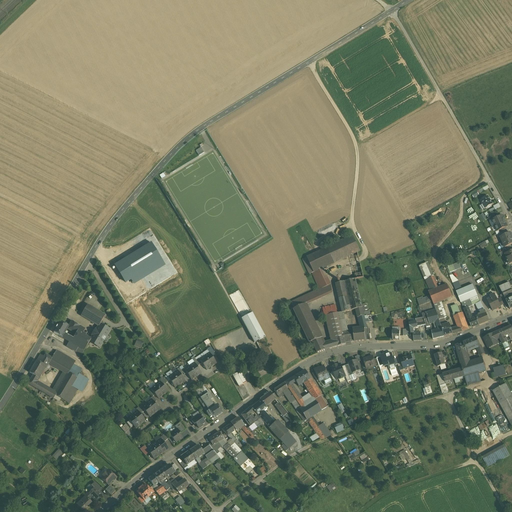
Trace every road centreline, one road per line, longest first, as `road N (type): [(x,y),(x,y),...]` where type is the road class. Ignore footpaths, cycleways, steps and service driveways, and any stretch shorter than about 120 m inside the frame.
road 1 (tertiary): [(391,11),(172,153),(104,234),(0,406)]
road 2 (residential): [(511,315),(425,346),(315,357),(197,438)]
road 3 (unclassified): [(488,179),(391,11)]
road 4 (track): [(306,447),(447,395)]
road 5 (track): [(476,460),(379,497),(362,511)]
